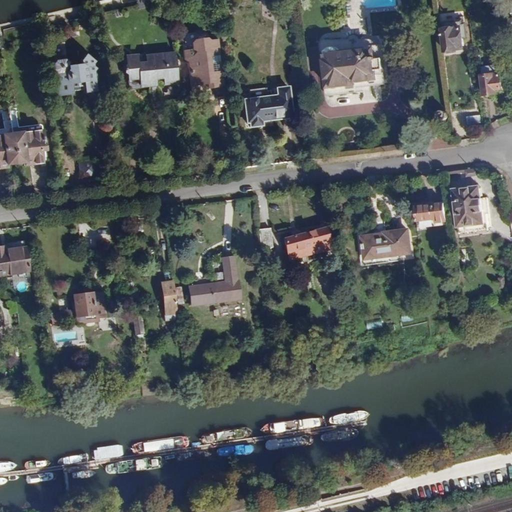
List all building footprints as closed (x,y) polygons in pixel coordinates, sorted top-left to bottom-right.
[(459,24),(439,27),(443,50),(456,48),(456,44),(462,44),(459,24)] [(383,74),(379,43),(371,44),(371,47),(340,51),(338,41),(321,43),(328,96),(356,92),(356,88),(369,86),(369,80),(376,79),(376,75),(383,74)] [(223,97),(213,42),(206,44),(203,42),(190,44),(187,48),(188,54),(180,56),(182,64),(186,64),(189,85),(201,83),(201,86),(211,85),(212,96),(216,98),(223,97)] [(69,96),(68,86),(78,85),(80,95),(93,94),(90,71),(94,65),(82,56),(75,64),(78,67),(62,69),(62,65),(59,62),(51,63),(49,66),(49,74),(53,76),(54,83),(51,84),(53,98),(69,96)] [(171,58),(143,62),(145,85),(160,84),(160,86),(176,84),(171,58)] [(497,71),(479,73),(482,92),(493,90),(492,85),(499,84),(497,71)] [(275,95),(244,100),(244,102),(241,102),(245,121),(249,121),(249,126),(261,124),(260,119),(271,117),(271,119),(291,115),(286,86),(274,88),(275,95)] [(447,118),(448,116),(448,115),(447,111),(443,109),(442,109),(439,111),(438,114),(438,117),(439,118),(443,120),(447,118)] [(479,109),(457,109),(458,126),(480,125),(479,109)] [(42,172),(40,160),(45,159),(42,139),(12,143),(16,173),(25,172),(25,174),(42,172)] [(0,178),(7,177),(7,174),(16,173),(12,143),(0,145),(0,178)] [(95,160),(77,162),(79,178),(97,176),(95,160)] [(488,208),(487,196),(482,197),(480,187),(454,191),(459,227),(485,224),(483,209),(488,208)] [(416,203),(418,220),(448,216),(446,202),(434,204),(434,201),(416,203)] [(293,233),(294,237),(286,239),(291,260),(333,248),(327,227),(300,235),(299,231),(293,233)] [(271,228),(259,229),(261,249),(273,248),(271,228)] [(369,242),(371,262),(415,256),(413,234),(388,237),(389,240),(369,242)] [(0,247),(0,276),(29,272),(25,241),(4,244),(4,247),(0,247)] [(236,281),(233,258),(223,259),(226,283),(189,288),(191,306),(240,299),(238,281),(236,281)] [(177,319),(172,281),(161,283),(165,313),(163,314),(164,321),(177,319)] [(101,293),(73,296),(76,316),(94,314),(94,319),(104,317),(101,293)] [(140,316),(134,317),(136,334),(142,333),(140,316)]
